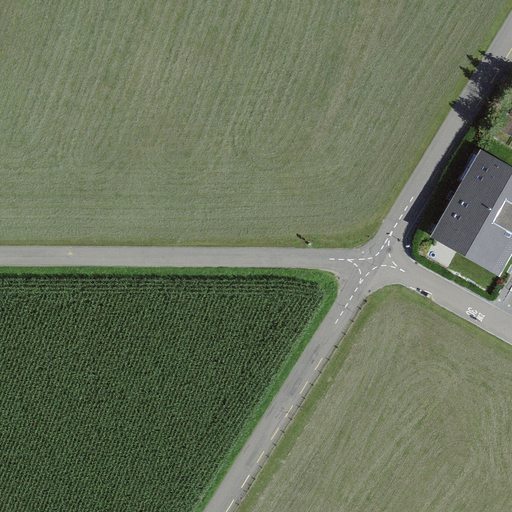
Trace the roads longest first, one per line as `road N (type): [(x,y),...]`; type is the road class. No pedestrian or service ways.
road 1 (unclassified): [(0,257),(381,262)]
road 2 (residential): [(227,511),(381,262)]
road 3 (residential): [(381,262),(511,40)]
road 4 (residential): [(381,262),(511,337)]
